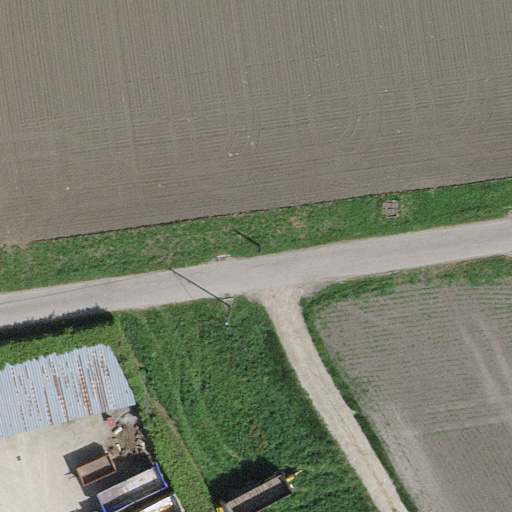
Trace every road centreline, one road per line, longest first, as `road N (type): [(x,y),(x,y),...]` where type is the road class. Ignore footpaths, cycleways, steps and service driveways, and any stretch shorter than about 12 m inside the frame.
road 1 (unclassified): [(511,234),(0,311)]
road 2 (track): [(395,511),(259,272)]
